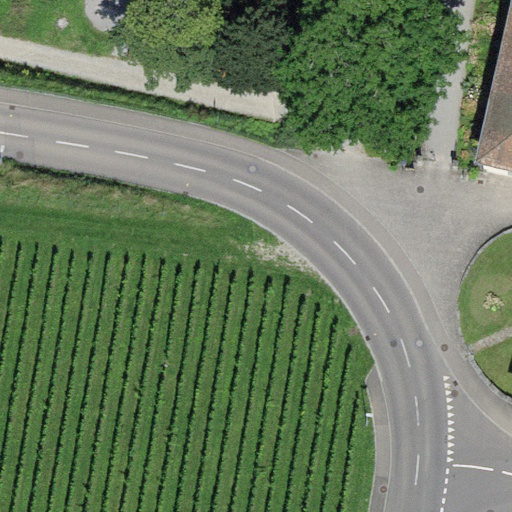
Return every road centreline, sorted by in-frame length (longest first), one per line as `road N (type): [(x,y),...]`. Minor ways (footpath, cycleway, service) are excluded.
road 1 (residential): [(419,460),(407,349),(362,268),(324,228),(232,180),(0,132)]
road 2 (track): [(0,45),(315,118),(336,130),(344,154),(439,206)]
